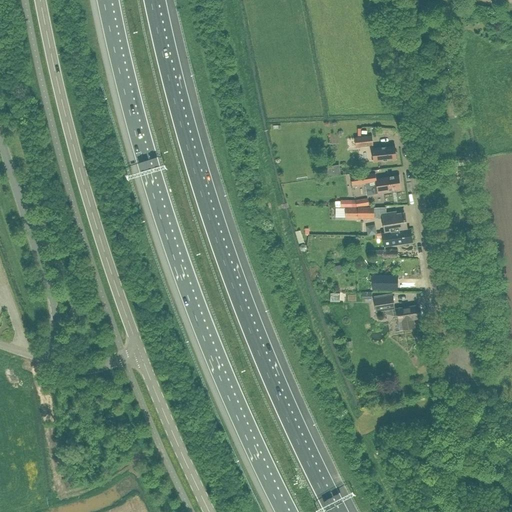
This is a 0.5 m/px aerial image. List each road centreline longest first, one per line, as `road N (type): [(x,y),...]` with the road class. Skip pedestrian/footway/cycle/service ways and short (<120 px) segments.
road 1 (motorway): [(332,511),(229,277),(150,0)]
road 2 (motorway): [(107,0),(191,297),(286,511)]
road 3 (tertiary): [(139,354),(75,156),(39,0)]
road 4 (unclassified): [(440,341),(384,0)]
road 5 (unclassified): [(48,360),(54,308),(0,141)]
road 6 (tertiary): [(209,511),(139,354)]
